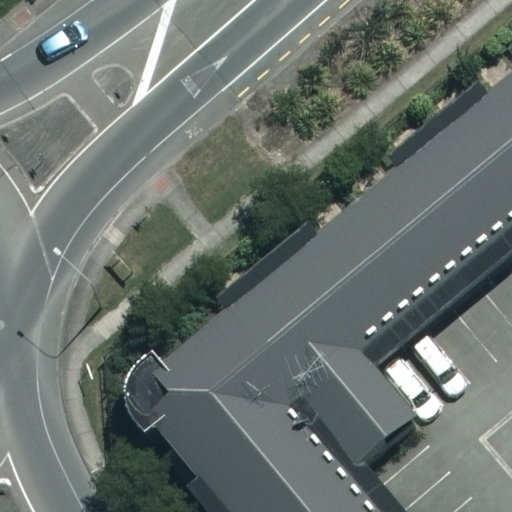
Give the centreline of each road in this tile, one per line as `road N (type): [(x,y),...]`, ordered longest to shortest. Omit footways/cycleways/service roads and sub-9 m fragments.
road 1 (secondary): [(229,0),(76,177),(6,277)]
road 2 (tertiary): [(59,511),(2,347)]
road 3 (secondary): [(0,81),(83,23),(144,0)]
